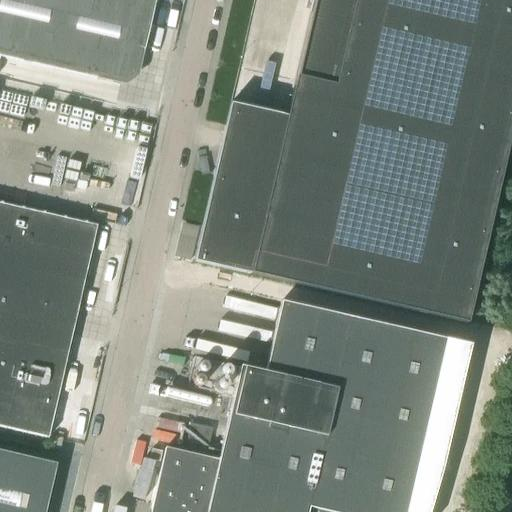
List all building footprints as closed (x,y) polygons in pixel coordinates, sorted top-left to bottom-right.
[(0,0),(0,56),(96,79),(105,40),(144,49),(155,0),(0,0)] [(229,104),(194,262),(466,324),(511,122),(511,0),(309,0),(310,6),(311,6),(286,117),(229,104)] [(0,427),(48,438),(96,226),(0,203),(0,427)] [(428,511),(442,467),(469,346),(280,302),(264,372),(239,367),(217,460),(164,448),(149,511),(428,511)] [(212,429),(190,424),(186,441),(208,446),(212,429)] [(59,450),(60,448),(62,439),(50,436),(48,448),(59,450)] [(161,452),(151,450),(149,460),(159,462),(161,452)] [(0,511),(44,511),(56,464),(0,451),(0,511)]
